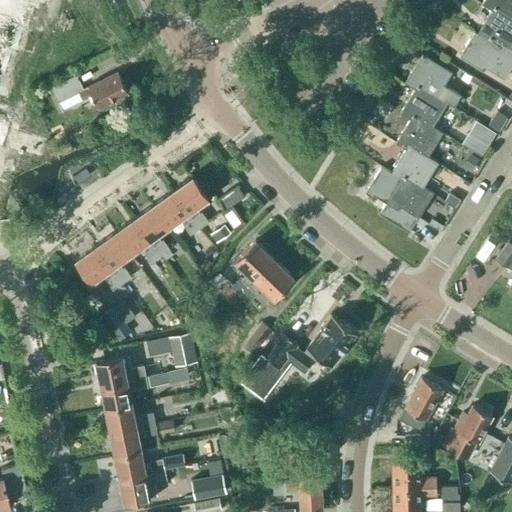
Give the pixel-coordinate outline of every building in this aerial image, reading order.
[(0,0),(0,149),(1,150),(12,114),(0,110),(0,106),(31,0),(0,0)] [(511,16),(511,0),(483,0),(481,3),(491,10),(494,6),(511,16)] [(511,16),(494,6),(491,10),(477,33),(487,40),(489,36),(509,48),(509,47),(511,42),(511,16)] [(504,78),(511,64),(511,48),(509,47),(509,48),(489,36),(487,40),(477,33),(474,31),(459,55),(483,70),(486,67),(504,78)] [(460,95),(443,85),(451,72),(422,54),(404,82),(414,88),(417,84),(447,102),(453,106),(460,95)] [(92,94),(98,107),(128,93),(118,71),(83,88),(77,75),(52,87),(59,101),(79,91),(82,99),(92,94)] [(417,84),(414,88),(400,112),(410,118),(412,114),(432,126),(447,102),(417,84)] [(496,111),(488,124),(498,131),(507,117),(496,111)] [(432,126),(412,114),(410,118),(395,142),(405,148),(408,144),(427,156),(442,132),(432,126)] [(495,132),(475,120),(460,143),(481,156),(495,132)] [(408,144),(405,148),(391,172),(401,178),(403,174),(422,186),(423,186),(438,162),(427,156),(408,144)] [(469,153),(462,165),(471,171),(479,159),(469,153)] [(433,192),(423,186),(422,186),(403,174),(401,178),(391,172),(381,166),(365,192),(367,190),(385,202),(379,212),(378,212),(377,212),(409,232),(410,231),(409,231),(433,192)] [(208,198),(192,176),(172,190),(199,227),(208,221),(200,210),(199,211),(196,206),(208,198)] [(199,227),(172,190),(153,204),(169,226),(180,218),(184,222),(182,223),(190,234),(199,227)] [(449,192),(444,200),(455,207),(460,199),(449,192)] [(169,226),(153,204),(134,218),(161,255),(169,249),(170,249),(162,238),(161,239),(157,234),(169,226)] [(161,255),(134,218),(114,232),(130,254),(142,245),(145,250),(144,251),(151,262),(161,255)] [(229,232),(224,224),(210,234),(216,242),(229,232)] [(95,246),(122,283),(131,276),(123,266),(122,267),(118,262),(130,254),(114,232),(95,246)] [(231,286),(239,295),(274,258),(255,240),(235,261),(247,273),(242,278),(240,276),(231,286)] [(511,242),(508,240),(495,258),(506,266),(506,265),(511,268),(511,282),(509,288),(511,290),(511,242)] [(113,289),(122,283),(95,246),(75,260),(91,282),(103,273),(107,278),(105,279),(113,289)] [(169,249),(161,255),(164,261),(173,255),(169,249)] [(273,298),(294,277),(274,258),(239,295),(248,303),(258,293),(256,291),(261,286),(273,298)] [(195,297),(205,306),(221,288),(211,279),(195,297)] [(130,331),(125,323),(113,307),(102,315),(119,339),(130,331)] [(317,355),(330,364),(355,331),(332,314),(307,347),(303,352),(296,346),(298,343),(284,333),(266,357),(280,367),(287,358),(305,371),(314,360),(317,355)] [(243,345),(253,352),(271,329),(262,321),(243,345)] [(190,331),(168,335),(174,365),(196,361),(190,331)] [(122,356),(96,361),(100,385),(146,376),(143,365),(130,368),(131,369),(125,370),(122,356)] [(166,371),(147,375),(150,386),(168,382),(166,371)] [(100,385),(105,408),(131,403),(129,389),(134,388),(135,389),(148,387),(146,376),(100,385)] [(415,413),(426,418),(442,388),(421,377),(405,407),(400,418),(409,423),(415,413)] [(131,403),(105,408),(110,431),(155,422),(153,411),(140,414),(140,416),(134,417),(131,403)] [(454,428),(452,427),(443,444),(467,457),(475,440),(477,441),(491,414),(472,404),(466,416),(461,413),(454,428)] [(180,415),(178,407),(165,410),(164,408),(155,410),(157,420),(180,415)] [(172,419),(157,422),(159,433),(174,430),(172,419)] [(110,431),(114,455),(141,450),(138,436),(144,434),(144,436),(157,433),(155,422),(110,431)] [(435,433),(430,443),(438,447),(443,437),(435,433)] [(251,434),(250,451),(263,452),(262,457),(275,458),(275,453),(277,453),(278,437),(251,434)] [(428,447),(428,434),(403,435),(403,448),(428,447)] [(511,438),(508,437),(490,470),(511,482),(511,480),(511,438)] [(141,450),(114,455),(119,478),(164,469),(162,458),(149,460),(149,462),(143,463),(141,450)] [(183,454),(162,458),(164,469),(185,465),(183,454)] [(297,463),(298,480),(299,483),(321,481),(319,454),(297,456),(297,454),(283,455),(284,464),(297,463)] [(392,461),(392,487),(436,486),(436,477),(421,477),(421,460),(392,461)] [(153,482),(166,480),(164,469),(119,478),(124,502),(150,497),(147,482),(153,481),(153,482)] [(222,473),(190,479),(194,497),(225,491),(222,473)] [(0,508),(10,506),(3,477),(0,477),(0,508)] [(286,491),(299,490),(301,510),(322,509),(321,481),(299,483),(298,480),(285,481),(286,491)] [(419,511),(422,511),(421,495),(436,495),(436,486),(392,487),(392,511),(419,511)] [(441,487),(441,511),(459,511),(459,493),(457,493),(457,487),(441,487)] [(193,501),(195,511),(207,511),(222,509),(219,496),(193,501)]
